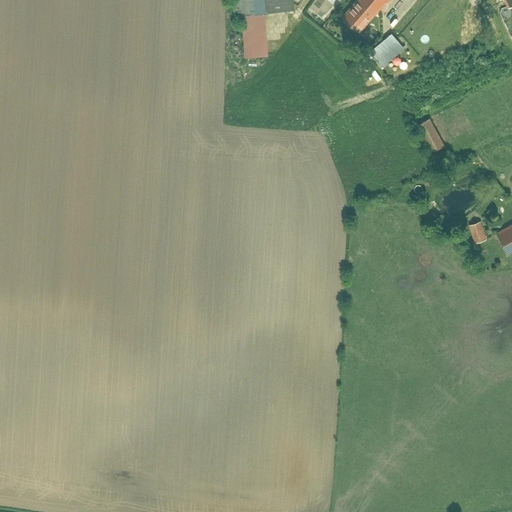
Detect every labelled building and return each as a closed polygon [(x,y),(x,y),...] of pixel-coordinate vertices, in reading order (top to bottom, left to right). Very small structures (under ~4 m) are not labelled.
[(293,0),(235,0),(236,13),(241,13),(244,58),(267,57),(264,13),(294,11),(293,0)] [(384,0),(345,0),(336,12),(359,31),(384,0)] [(447,0),(418,0),(395,32),(371,51),(390,76),(422,64),(408,48),(447,0)] [(476,22),(455,31),(462,46),(483,37),(476,22)] [(429,117),(411,126),(425,155),(443,146),(429,117)] [(490,236),(482,221),(469,227),(477,242),(490,236)] [(511,224),(495,233),(506,253),(511,249),(511,224)]
